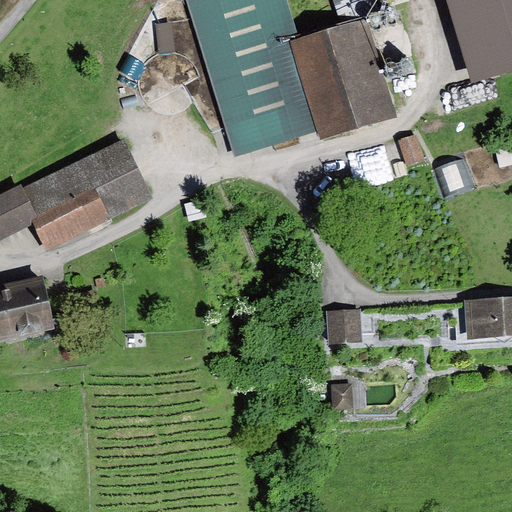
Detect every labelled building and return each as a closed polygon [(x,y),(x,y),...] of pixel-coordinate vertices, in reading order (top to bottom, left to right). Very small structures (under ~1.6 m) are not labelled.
[(281,0),(190,0),(236,159),(389,116),(363,26),(295,45),(281,0)] [(511,68),(511,0),(463,0),(487,76),(511,68)] [(169,87),(185,82),(175,56),(160,61),(169,87)] [(412,134),(395,139),(403,167),(421,162),(412,134)] [(122,142),(0,198),(0,240),(29,227),(41,252),(150,202),(122,142)] [(511,152),(475,156),(477,183),(511,179),(511,152)] [(443,167),(450,194),(473,188),(466,161),(443,167)] [(44,279),(0,288),(0,345),(56,333),(44,279)] [(511,299),(467,303),(470,344),(511,340),(511,299)] [(362,310),(328,313),(331,347),(364,344),(362,310)] [(354,385),(332,386),(334,413),(356,411),(354,385)]
